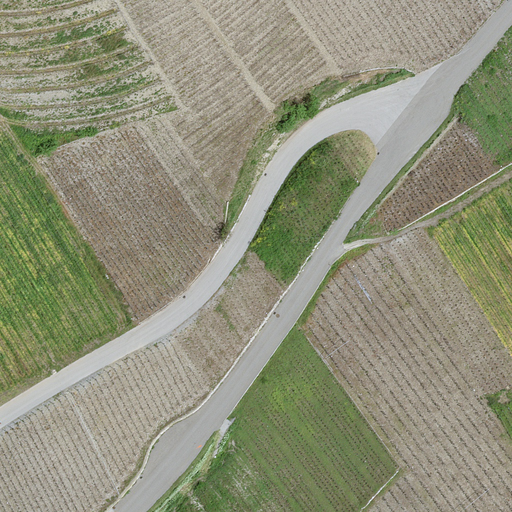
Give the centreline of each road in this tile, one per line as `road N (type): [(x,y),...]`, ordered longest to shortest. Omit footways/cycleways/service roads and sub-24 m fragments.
road 1 (unclassified): [(0,423),(199,293),(309,135),(371,110),(420,118)]
road 2 (unclassified): [(126,511),(234,386),(420,118)]
road 3 (unclassified): [(420,118),(511,8)]
